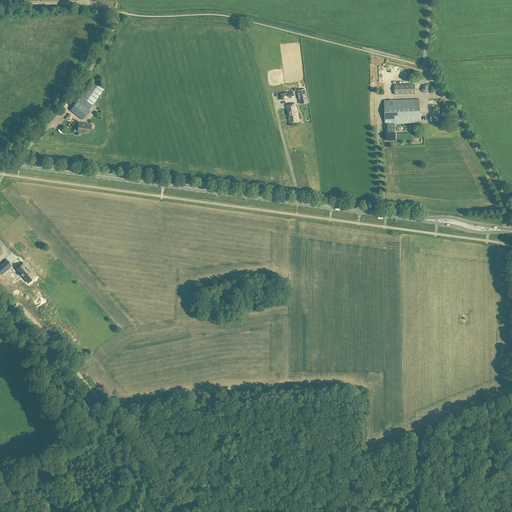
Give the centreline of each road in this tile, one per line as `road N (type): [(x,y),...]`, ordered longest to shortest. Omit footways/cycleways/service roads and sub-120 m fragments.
road 1 (secondary): [(507,229),(19,165)]
road 2 (track): [(206,511),(511,392)]
road 3 (track): [(0,288),(192,511)]
road 4 (unclassified): [(507,229),(503,191),(424,61),(428,0)]
road 5 (unclassified): [(19,165),(117,22),(113,9),(84,2)]
